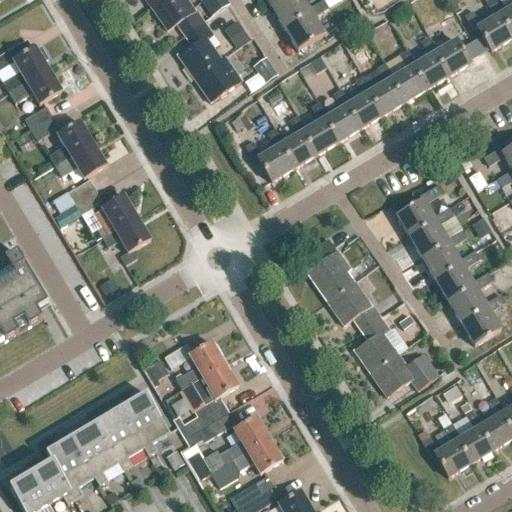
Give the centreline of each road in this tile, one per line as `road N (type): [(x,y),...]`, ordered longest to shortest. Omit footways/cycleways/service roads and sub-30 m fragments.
road 1 (residential): [(219,262),(61,0)]
road 2 (residential): [(368,511),(219,262)]
road 3 (residential): [(463,371),(340,195)]
road 4 (residential): [(340,195),(511,90)]
road 5 (residential): [(0,196),(91,340)]
road 6 (residential): [(91,340),(219,262)]
road 7 (residential): [(219,262),(340,195)]
